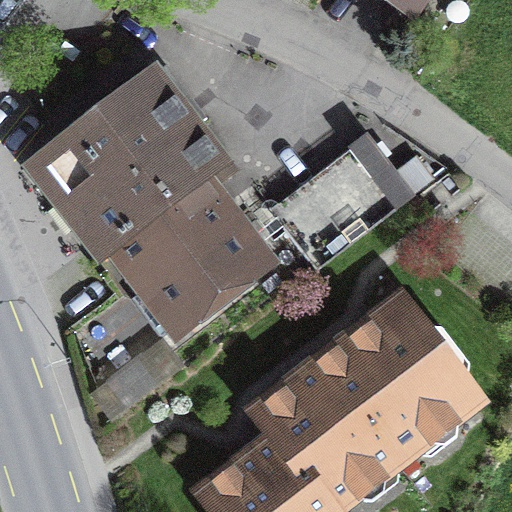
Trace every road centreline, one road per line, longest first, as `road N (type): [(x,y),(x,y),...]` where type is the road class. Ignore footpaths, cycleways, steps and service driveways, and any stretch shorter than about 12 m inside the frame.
road 1 (residential): [(167,0),(345,83),(511,194)]
road 2 (secondary): [(0,363),(51,511)]
